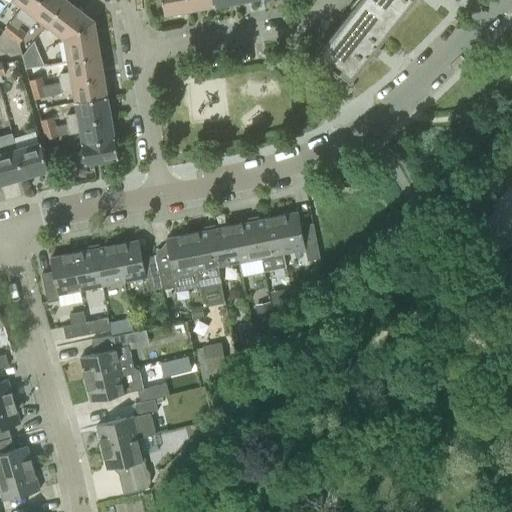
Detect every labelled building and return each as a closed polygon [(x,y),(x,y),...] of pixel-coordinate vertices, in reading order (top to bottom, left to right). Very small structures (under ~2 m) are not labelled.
[(23,22),(39,0),(15,0),(17,1),(23,6),(11,21),(19,28),(23,22)] [(65,0),(39,0),(23,22),(30,27),(39,18),(46,24),(66,0),(65,0)] [(55,31),(65,38),(94,21),(74,6),(66,0),(46,24),(55,31)] [(163,0),(165,14),(190,9),(188,0),(163,0)] [(213,0),(188,0),(190,9),(214,5),(213,0)] [(361,68),(371,55),(372,54),(374,55),(379,49),(377,47),(397,22),(370,0),(359,0),(319,51),(319,50),(318,52),(334,65),(332,67),(339,73),(340,71),(352,80),(354,78),(353,77),(361,68)] [(370,0),(397,22),(414,0),(370,0)] [(11,37),(19,28),(11,21),(4,31),(11,37)] [(94,21),(65,38),(69,60),(99,54),(94,21)] [(11,37),(19,43),(27,35),(19,28),(11,37)] [(24,62),(39,53),(34,41),(23,56),(24,62)] [(39,53),(24,62),(26,69),(45,65),(39,53)] [(61,83),(103,76),(102,67),(99,54),(69,60),(71,72),(59,74),(61,83)] [(103,76),(61,83),(62,91),(74,89),(76,102),(107,96),(103,76)] [(45,86),(42,77),(29,80),(32,89),(45,86)] [(47,97),(45,86),(32,89),(35,100),(47,97)] [(67,116),(68,124),(110,116),(107,96),(76,102),(78,113),(67,115),(67,116)] [(68,124),(70,133),(82,131),(83,142),(114,137),(110,116),(68,124)] [(43,127),(55,123),(54,118),(53,117),(41,120),(43,127)] [(56,126),(55,123),(43,127),(47,139),(59,136),(56,126)] [(17,149),(12,133),(0,136),(0,180),(1,183),(25,176),(17,149)] [(114,137),(83,142),(84,150),(74,152),(76,163),(86,162),(86,163),(119,158),(115,136),(114,137)] [(41,143),(17,149),(25,176),(49,169),(41,143)] [(49,148),(53,167),(67,165),(65,145),(49,148)] [(61,172),(60,166),(54,167),(59,187),(67,185),(63,171),(61,172)] [(511,185),(501,196),(505,201),(511,207),(511,185)] [(511,207),(505,201),(478,228),(487,238),(495,246),(503,254),(511,244),(511,207)] [(321,258),(314,223),(301,225),(299,212),(276,216),(283,253),(305,249),(308,261),(321,258)] [(262,258),(283,253),(276,216),(255,221),(262,258)] [(240,262),(262,258),(255,221),(233,225),(240,262)] [(240,262),(233,225),(211,230),(218,266),(219,266),(240,262)] [(211,230),(190,234),(196,271),(200,287),(222,282),(219,266),(218,266),(211,230)] [(167,239),(170,254),(157,257),(163,287),(164,290),(171,288),(177,287),(178,291),(200,287),(196,271),(190,234),(167,239)] [(489,251),(495,246),(487,238),(482,243),(489,251)] [(157,257),(143,260),(139,240),(117,244),(124,281),(146,277),(148,290),(163,287),(157,257)] [(102,286),(124,281),(117,244),(96,249),(102,286)] [(81,290),(102,286),(96,249),(74,253),(81,290)] [(42,273),(48,302),(59,300),(58,295),(81,290),(74,253),(51,258),(53,271),(42,273)] [(173,296),(171,288),(164,290),(163,290),(165,297),(173,296)] [(294,301),(302,293),(300,290),(295,288),(291,289),(293,300),(294,301)] [(274,308),(288,305),(286,289),(272,291),(274,308)] [(259,319),(274,315),(270,301),(256,305),(259,319)] [(205,316),(203,306),(191,308),(193,318),(205,316)] [(72,325),(87,322),(84,311),(70,314),(72,325)] [(134,327),(146,327),(146,313),(134,313),(134,327)] [(66,339),(95,333),(111,329),(109,317),(87,322),(72,325),(64,327),(66,339)] [(130,318),(123,319),(126,333),(133,332),(130,318)] [(240,325),(243,345),(255,335),(252,322),(240,325)] [(95,354),(81,357),(86,379),(134,368),(134,367),(126,333),(92,340),(95,354)] [(0,368),(10,366),(6,354),(0,355),(0,368)] [(209,371),(228,367),(225,354),(206,359),(209,371)] [(188,356),(179,358),(183,372),(192,370),(188,356)] [(166,383),(143,389),(139,371),(134,368),(86,379),(92,401),(138,390),(141,402),(156,399),(156,398),(169,395),(166,383)] [(2,381),(0,381),(0,405),(15,401),(8,379),(2,381)] [(156,399),(141,402),(135,403),(138,416),(146,414),(158,411),(157,403),(156,399)] [(8,427),(21,423),(15,401),(0,405),(0,441),(12,438),(8,427)] [(97,425),(103,447),(151,436),(146,414),(138,416),(134,417),(134,416),(97,425)] [(151,436),(103,447),(108,469),(128,465),(130,474),(120,477),(124,494),(148,488),(151,482),(148,469),(147,470),(144,461),(161,457),(155,434),(151,436)] [(0,478),(34,468),(27,446),(15,450),(12,438),(0,441),(0,478)] [(4,500),(40,490),(34,468),(0,478),(0,490),(1,490),(4,500)]
